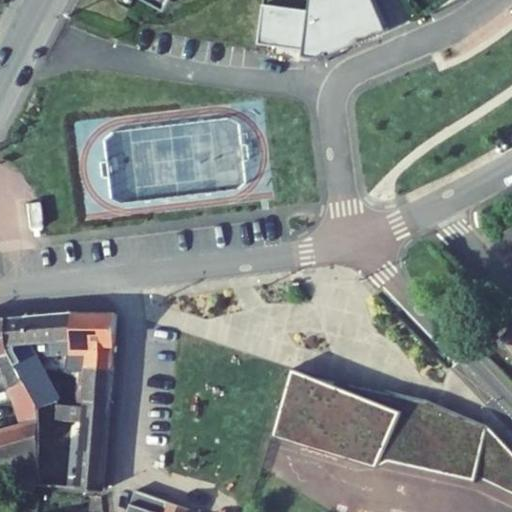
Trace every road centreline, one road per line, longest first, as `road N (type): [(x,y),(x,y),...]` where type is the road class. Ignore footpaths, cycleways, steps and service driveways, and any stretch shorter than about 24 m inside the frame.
road 1 (residential): [(17,44),(45,66),(77,56),(330,92)]
road 2 (residential): [(128,278),(355,244)]
road 3 (residential): [(511,407),(355,244)]
road 4 (residential): [(118,479),(128,278)]
road 5 (residential): [(330,92),(352,68),(495,0)]
road 6 (residential): [(330,92),(355,244)]
road 7 (residential): [(0,293),(128,278)]
